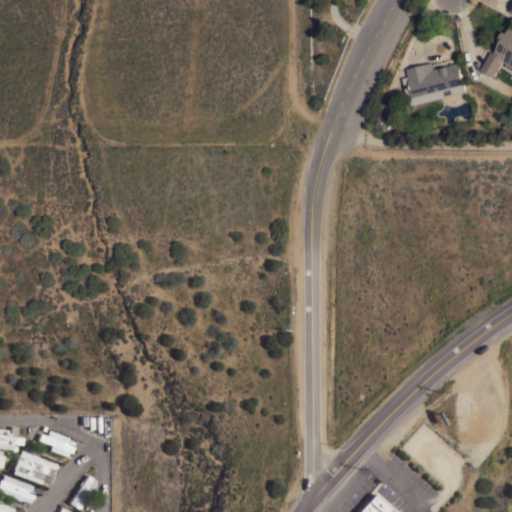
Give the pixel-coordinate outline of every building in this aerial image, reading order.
[(511,26),(511,65),(503,60),(494,76),(481,68),(491,50),(494,51),(501,38),(499,37),(503,29),(506,31),(509,25),(511,26)] [(466,90),(413,104),(408,101),(402,77),(408,76),(406,67),(432,61),(433,68),(459,61),(466,90)] [(0,427),(7,429),(6,434),(21,436),(20,444),(12,442),(11,445),(16,445),(15,451),(11,450),(11,449),(0,447),(0,427)] [(67,437),(65,443),(71,445),(69,452),(67,451),(65,456),(48,449),(49,445),(36,439),(39,432),(45,435),(47,429),(67,437)] [(55,462),(52,468),(53,469),(48,482),(40,479),(39,483),(11,472),(13,468),(12,468),(13,465),(12,465),(13,461),(14,462),(17,454),(18,455),(20,449),(55,462)] [(31,484),(29,490),(33,492),(30,499),(29,498),(28,503),(25,502),(25,504),(22,503),(23,501),(19,499),(19,500),(14,499),(14,498),(0,491),(0,479),(3,473),(31,484)] [(94,479),(93,484),(92,487),(89,485),(85,491),(87,493),(76,508),(67,502),(78,485),(77,484),(80,480),(81,481),(86,474),(94,479)] [(352,511),(364,499),(366,500),(372,493),(390,509),(387,511),(352,511)] [(0,511),(0,501),(13,506),(11,511),(0,511)]
